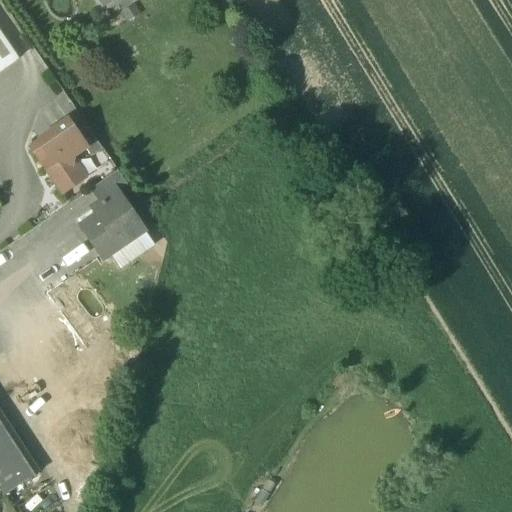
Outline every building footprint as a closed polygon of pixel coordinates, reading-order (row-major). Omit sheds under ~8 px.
[(134,6),(123,14),(128,21),(139,13),(134,6)] [(68,121),(52,132),(51,142),(48,145),(42,143),(33,150),(64,195),(84,182),(72,165),(75,157),(86,150),(87,149),(79,137),(68,121)] [(104,150),(89,129),(79,137),(87,149),(86,150),(92,158),(104,150)] [(117,172),(91,190),(101,203),(117,192),(118,193),(127,187),(117,172)] [(101,203),(93,209),(97,215),(81,226),(104,260),(144,232),(118,193),(117,192),(101,203)] [(0,414),(0,493),(1,495),(37,472),(0,414)]
